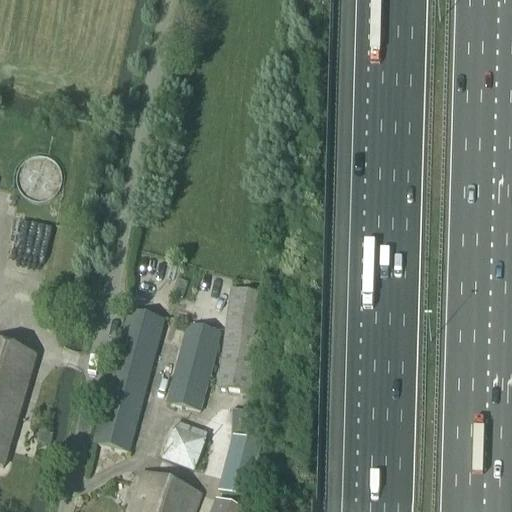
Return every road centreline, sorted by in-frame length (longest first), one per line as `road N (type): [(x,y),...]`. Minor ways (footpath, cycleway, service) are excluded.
road 1 (unclassified): [(63,511),(168,0)]
road 2 (motorway): [(476,511),(491,0)]
road 3 (motorway): [(393,0),(381,511)]
